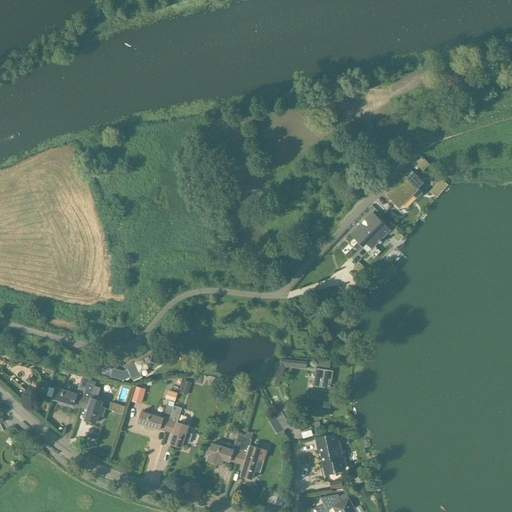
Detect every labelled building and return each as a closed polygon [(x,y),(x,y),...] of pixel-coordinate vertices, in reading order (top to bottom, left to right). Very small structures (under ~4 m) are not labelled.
[(420,156),(414,163),(421,170),(428,163),(420,156)] [(399,207),(411,195),(416,199),(422,193),(418,189),(416,188),(422,182),(412,172),(406,178),(405,176),(387,195),(399,207)] [(351,233),(362,244),(364,245),(366,244),(370,248),(378,240),(389,229),(372,212),(351,233)] [(390,233),(397,238),(400,233),(394,228),(390,233)] [(364,268),(359,263),(354,267),(360,272),(364,268)] [(152,355),(136,362),(126,367),(127,369),(123,371),(113,368),(111,377),(124,380),(131,377),(132,378),(141,374),(140,371),(156,363),(152,355)] [(271,383),(278,385),(285,366),(306,368),(307,361),(287,360),(279,358),(278,361),(271,383)] [(312,388),(311,388),(310,399),(321,401),(321,400),(330,402),(332,391),(330,391),(333,370),(315,368),(312,388)] [(52,398),(73,405),(74,402),(81,404),(87,384),(89,378),(82,376),(80,382),(76,394),(56,387),(52,398)] [(103,417),(106,406),(101,405),(102,401),(101,401),(101,399),(97,398),(95,395),(92,394),(96,380),(89,378),(87,384),(81,404),(88,406),(84,419),(96,422),(98,415),(103,417)] [(187,394),(190,383),(184,381),(180,392),(187,394)] [(145,389),(135,386),(131,401),(141,404),(145,389)] [(167,388),(164,397),(174,400),(177,391),(167,388)] [(122,413),(124,406),(111,402),(109,409),(122,413)] [(173,407),(166,405),(162,418),(142,411),(138,422),(159,429),(160,426),(167,428),(173,407)] [(182,408),(174,405),(173,407),(167,428),(174,431),(170,443),(181,446),(183,441),(189,443),(192,433),(186,432),(188,426),(177,422),(182,408)] [(287,409),(282,412),(281,411),(275,415),(284,430),(290,426),(288,421),(293,418),(287,409)] [(219,446),(212,443),(207,460),(221,464),(223,459),(229,461),(230,458),(237,460),(244,437),(245,436),(238,433),(233,450),(227,448),(228,444),(221,442),(219,446)] [(320,448),(323,462),(325,474),(345,468),(343,459),(341,459),(335,434),(315,437),(318,449),(320,448)] [(237,460),(244,462),(240,475),(252,478),(258,457),(247,454),(251,439),(244,437),(237,460)] [(341,480),(329,482),(331,489),(342,487),(341,480)] [(364,483),(358,485),(361,494),(367,491),(364,483)] [(326,509),(333,505),(336,511),(356,511),(346,492),(339,496),(338,493),(320,497),(326,509)]
